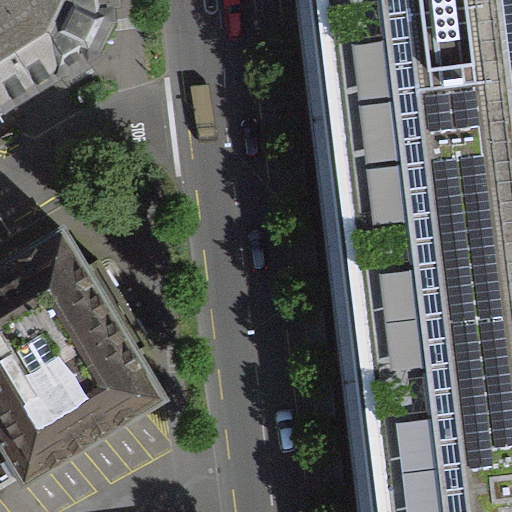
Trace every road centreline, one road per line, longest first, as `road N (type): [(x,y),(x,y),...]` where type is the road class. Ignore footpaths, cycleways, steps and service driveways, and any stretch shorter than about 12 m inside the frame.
road 1 (secondary): [(270,511),(224,106)]
road 2 (residential): [(0,203),(148,115),(224,106)]
